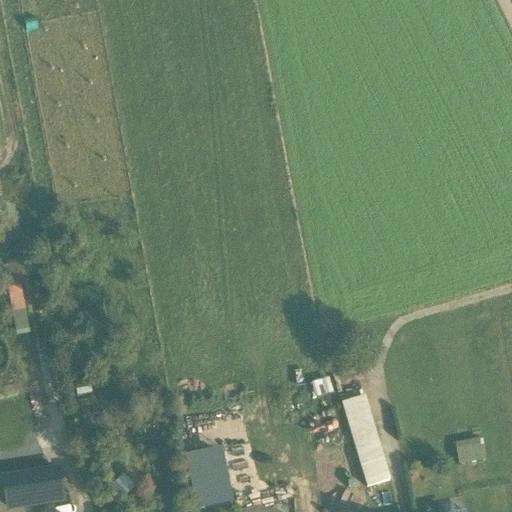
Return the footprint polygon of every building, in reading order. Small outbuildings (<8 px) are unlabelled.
[(6,291),(20,288),(16,267),(2,270),(6,291)] [(11,315),(25,312),(20,288),(6,291),(11,315)] [(25,312),(11,315),(15,338),(29,335),(25,312)] [(0,379),(4,377),(8,367),(8,357),(4,348),(0,342),(0,379)] [(311,386),(315,401),(333,396),(328,381),(311,386)] [(342,406),(360,467),(382,461),(364,400),(342,406)] [(455,445),(460,468),(483,463),(479,440),(455,445)] [(196,511),(198,511),(232,506),(222,451),(187,457),(196,511)] [(360,467),(367,489),(389,483),(382,461),(360,467)] [(59,472),(4,481),(8,510),(64,501),(59,472)] [(114,485),(103,496),(116,509),(127,498),(114,485)]
